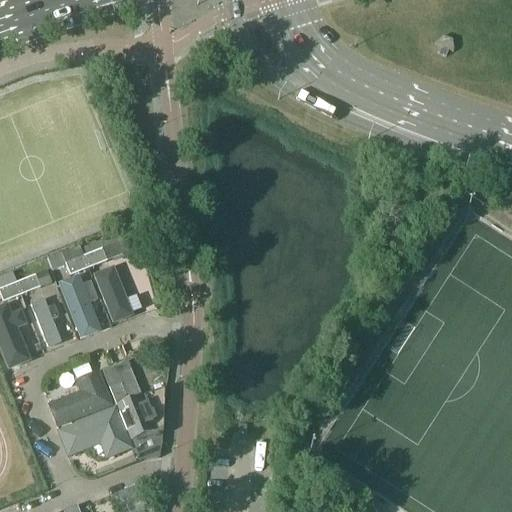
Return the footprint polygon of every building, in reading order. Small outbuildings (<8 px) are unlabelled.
[(88,270),(122,257),(124,261),(138,255),(130,234),(115,239),(117,244),(103,250),(100,244),(81,251),(82,255),(88,270)] [(82,255),(81,251),(79,247),(61,255),(61,256),(66,267),(70,278),(88,270),(82,255)] [(61,254),(47,259),(47,260),(52,272),(66,267),(61,256),(61,255),(61,254)] [(111,317),(129,312),(111,270),(93,276),(111,317)] [(47,272),(34,277),(17,284),(21,293),(22,296),(39,289),(39,290),(51,285),(47,272)] [(12,273),(0,278),(0,290),(17,284),(16,282),(12,273)] [(107,334),(89,293),(83,278),(61,287),(83,343),(107,334)] [(22,296),(21,293),(17,284),(0,290),(0,297),(3,304),(22,296)] [(47,356),(65,350),(48,303),(32,309),(47,356)] [(14,311),(0,315),(0,343),(11,374),(33,367),(19,325),(18,322),(14,311)] [(96,378),(44,395),(58,420),(94,407),(106,403),(96,378)] [(108,388),(116,408),(128,403),(120,383),(108,388)] [(134,420),(128,403),(116,408),(123,425),(134,420)] [(104,420),(57,438),(68,463),(125,441),(122,433),(115,416),(104,420)]
